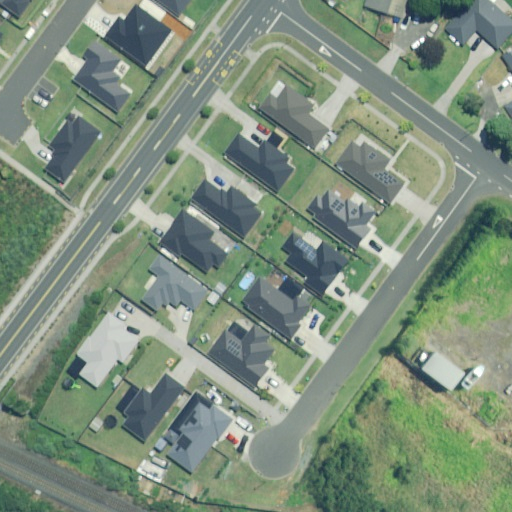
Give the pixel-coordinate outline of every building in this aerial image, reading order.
[(29,0),(2,0),(2,1),(19,14),(29,0)] [(155,0),(181,17),(192,0),(155,0)] [(368,0),(366,6),(402,19),(408,0),(368,0)] [(468,30),(490,50),(511,26),(482,0),(458,0),(430,32),(450,50),(468,30)] [(170,31),(135,6),(125,20),(118,15),(103,36),(146,66),(170,31)] [(93,37),(79,56),(84,59),(70,80),(118,115),(134,93),(117,80),(121,78),(113,72),(123,59),(93,37)] [(315,107),(285,86),(277,97),(270,91),(258,107),(317,150),(331,130),(309,115),(315,107)] [(100,132),(78,116),(72,124),(66,119),(47,145),(53,149),(50,153),(53,156),(44,169),(63,183),(100,132)] [(240,133),(225,152),(278,193),(296,170),(287,163),(289,158),(264,138),(258,147),(240,133)] [(390,160),(363,140),(359,146),(351,140),(333,164),(390,207),(408,184),(387,168),(390,160)] [(221,192),(204,179),(189,198),(243,240),(263,216),(253,208),(255,205),(232,186),(221,192)] [(374,213),(363,205),(358,212),(329,192),(325,198),(317,192),(306,207),(315,214),(315,220),(355,249),(367,233),(366,226),(374,213)] [(215,232),(182,207),(156,242),(177,258),(181,253),(207,273),(215,263),(220,267),(230,254),(210,239),(215,232)] [(350,261),(322,241),(317,248),(293,230),(282,246),(293,254),(289,260),(309,275),(304,281),(324,296),(350,261)] [(212,293),(159,255),(148,269),(159,277),(143,299),(156,309),(162,302),(166,306),(169,302),(178,308),(181,303),(196,314),(212,293)] [(288,299),(260,278),(244,299),(251,304),(248,308),(292,341),(301,329),(300,321),(310,308),(292,294),(288,299)] [(124,326),(109,316),(91,343),(84,339),(74,355),(85,363),(75,378),(97,393),(118,361),(121,364),(135,343),(119,333),(124,326)] [(268,336),(253,325),(240,344),(225,333),(212,351),(253,381),(265,365),(277,352),(266,342),(268,336)] [(462,373),(433,350),(418,370),(446,392),(462,373)] [(183,389),(165,376),(151,395),(140,387),(122,412),(128,416),(121,425),(146,442),(183,389)] [(237,420),(213,404),(209,409),(198,402),(180,428),(186,432),(170,454),(193,470),(216,438),(222,442),(237,420)]
